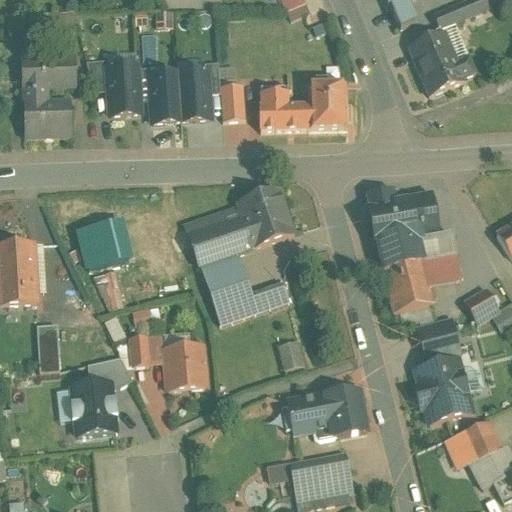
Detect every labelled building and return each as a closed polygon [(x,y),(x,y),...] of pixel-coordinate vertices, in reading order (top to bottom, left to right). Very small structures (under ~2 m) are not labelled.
[(302,0),(280,0),(287,16),(306,8),(302,0)] [(406,0),(384,0),(388,12),(391,11),(401,35),(416,29),(417,25),(406,0)] [(482,0),(433,21),(439,34),(488,14),(482,0)] [(306,8),(287,16),(291,26),(310,18),(306,8)] [(74,19),(54,19),(42,19),(42,33),(74,33),(74,19)] [(445,38),(409,54),(429,102),(466,86),(464,83),(476,78),(468,60),(457,66),(445,38)] [(75,66),(23,67),(24,95),(47,94),(76,93),(75,66)] [(108,66),(86,68),(93,99),(109,97),(107,74),(108,74),(108,66)] [(208,101),(221,100),(220,93),(218,69),(204,70),(205,78),(206,78),(208,101)] [(108,74),(107,74),(109,97),(111,122),(139,120),(138,106),(136,75),(136,72),(108,74)] [(150,74),(136,75),(138,106),(151,105),(149,81),(150,81),(150,74)] [(205,78),(177,80),(181,127),(210,125),(208,101),(206,78),(205,78)] [(150,81),(149,81),(151,105),(152,129),(181,127),(177,80),(150,81)] [(346,91),(308,91),(308,110),(309,136),(347,135),(347,128),(347,115),(346,91)] [(241,92),(220,93),(221,100),(223,127),(243,126),(241,92)] [(47,94),(24,95),(26,143),(72,142),(71,107),(48,108),(47,94)] [(308,110),(259,111),(260,137),(309,136),(308,110)] [(279,195),(238,209),(246,233),(254,254),(254,255),(295,241),(279,195)] [(396,202),(388,196),(366,200),(368,211),(368,212),(376,255),(378,255),(440,244),(440,242),(432,201),(433,201),(433,199),(396,206),(396,202)] [(228,229),(190,242),(201,273),(236,261),(254,254),(246,233),(236,236),(235,231),(229,233),(228,229)] [(511,231),(498,240),(511,262),(511,231)] [(440,244),(378,255),(383,277),(425,271),(431,294),(456,290),(461,284),(453,240),(440,242),(440,244)] [(34,249),(0,250),(0,311),(38,309),(34,249)] [(236,261),(201,273),(209,294),(245,285),(236,261)] [(118,262),(94,264),(98,300),(121,298),(118,262)] [(425,271),(383,277),(395,320),(435,310),(431,294),(425,271)] [(250,299),(245,285),(209,294),(210,315),(219,331),(290,307),(285,287),(250,299)] [(486,295),(464,308),(478,331),(500,317),(486,295)] [(452,326),(419,335),(428,368),(460,359),(452,326)] [(59,331),(38,332),(41,380),(62,379),(59,331)] [(165,343),(147,344),(149,372),(166,371),(165,355),(166,355),(165,343)] [(147,344),(131,346),(132,362),(134,374),(149,372),(147,344)] [(299,347),(280,351),(285,374),(304,370),(299,347)] [(166,355),(165,355),(166,371),(169,398),(206,395),(202,352),(166,355)] [(132,362),(120,363),(126,374),(134,374),(132,362)] [(120,363),(88,367),(90,392),(116,390),(117,398),(135,388),(126,374),(120,363)] [(458,367),(416,378),(420,393),(415,394),(421,417),(426,415),(430,431),(472,420),(467,398),(464,399),(459,382),(462,381),(458,367)] [(117,398),(116,390),(90,392),(73,393),(77,447),(121,444),(117,398)] [(328,399),(325,399),(332,434),(334,444),(367,437),(359,396),(328,402),(328,399)] [(312,405),(289,409),(295,441),(332,434),(325,399),(312,402),(312,405)] [(488,428),(462,439),(475,467),(475,468),(501,457),(501,456),(488,428)] [(501,457),(475,468),(475,467),(470,470),(483,496),(493,490),(504,511),(511,506),(511,488),(508,481),(511,479),(511,462),(507,453),(501,456),(501,457)] [(347,460),(289,470),(296,508),(353,497),(347,460)] [(270,472),(272,490),(288,488),(285,470),(270,472)]
